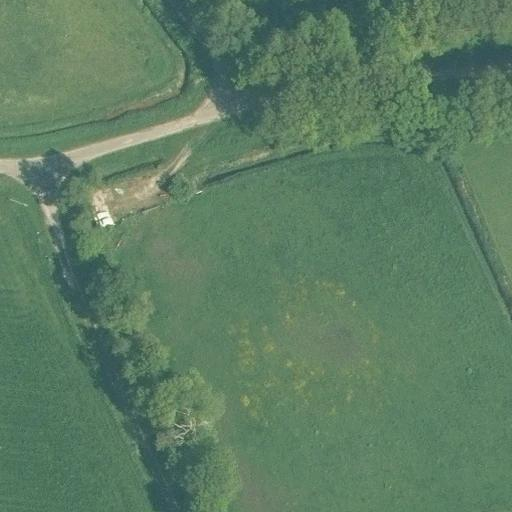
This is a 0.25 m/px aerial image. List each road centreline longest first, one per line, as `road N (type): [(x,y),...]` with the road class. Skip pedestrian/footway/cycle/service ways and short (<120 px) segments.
road 1 (unclassified): [(0,169),(34,170),(307,92),(511,69)]
road 2 (track): [(34,170),(103,357),(177,511)]
road 3 (track): [(170,0),(218,63),(232,110)]
